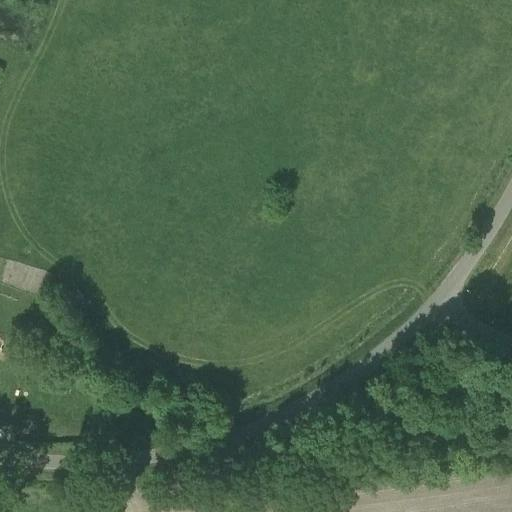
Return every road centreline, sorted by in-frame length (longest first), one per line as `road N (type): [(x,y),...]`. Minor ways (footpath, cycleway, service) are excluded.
road 1 (unclassified): [(234,440),(333,390),(434,308)]
road 2 (unclassified): [(234,440),(105,462),(0,458)]
road 3 (unclassified): [(434,308),(511,192)]
